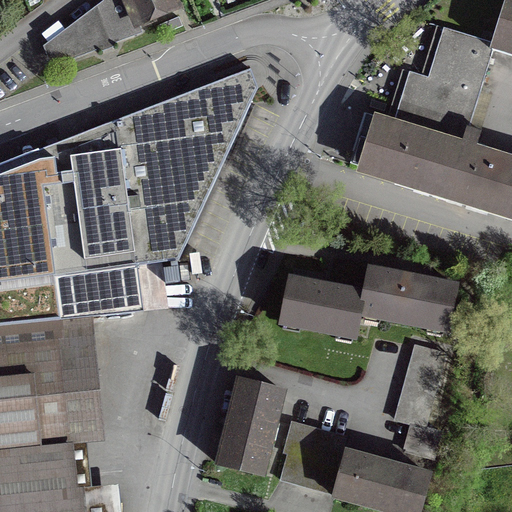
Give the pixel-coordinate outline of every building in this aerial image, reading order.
[(142,34),(140,30),(134,33),(119,0),(105,0),(43,48),(51,70),(100,50),(101,53),(120,46),(119,43),(142,34)] [(119,0),(134,33),(140,30),(183,12),(177,0),(119,0)] [(511,0),(505,0),(493,43),(489,54),(493,55),(511,61),(511,0)] [(470,130),(493,55),(489,54),(493,43),(436,26),(421,76),(402,70),(386,120),(364,113),(352,152),(356,153),(352,167),(358,169),(356,178),(511,226),(511,159),(478,149),(482,134),(470,130)] [(258,90),(251,71),(184,96),(165,104),(146,111),(126,119),(107,126),(88,134),(68,141),(49,149),(20,160),(21,176),(0,179),(0,269),(52,264),(59,321),(60,323),(93,320),(97,320),(98,325),(130,322),(131,317),(144,315),(144,313),(169,311),(166,289),(181,286),(177,266),(171,266),(171,272),(164,272),(163,267),(179,264),(183,256),(188,245),(193,234),(198,224),(203,213),(208,202),(213,191),(218,180),(223,169),(227,158),(232,147),(237,136),(242,125),(247,114),(252,103),(258,90)] [(367,269),(362,293),(360,306),(365,307),(362,322),(364,322),(363,326),(378,329),(379,325),(427,335),(426,340),(442,343),(443,338),(449,340),(460,287),(367,269)] [(360,306),(362,293),(289,278),(278,330),(282,330),(282,332),(300,336),(300,334),(337,341),(336,343),(352,346),(353,345),(357,346),(362,322),(365,307),(360,306)] [(11,302),(0,304),(0,305),(1,313),(12,311),(11,302)] [(121,511),(118,487),(92,490),(88,446),(106,445),(103,420),(93,320),(60,323),(59,321),(0,326),(0,511),(121,511)] [(448,354),(414,345),(397,407),(431,416),(448,354)] [(288,393),(237,380),(214,471),(265,483),(288,393)] [(433,462),(440,434),(427,431),(431,416),(397,407),(393,422),(409,427),(402,453),(433,462)] [(287,456),(280,482),(333,497),(340,470),(337,469),(346,437),(292,422),(282,455),(287,456)] [(345,452),(340,470),(333,497),(331,503),(363,511),(423,511),(433,476),(345,452)]
